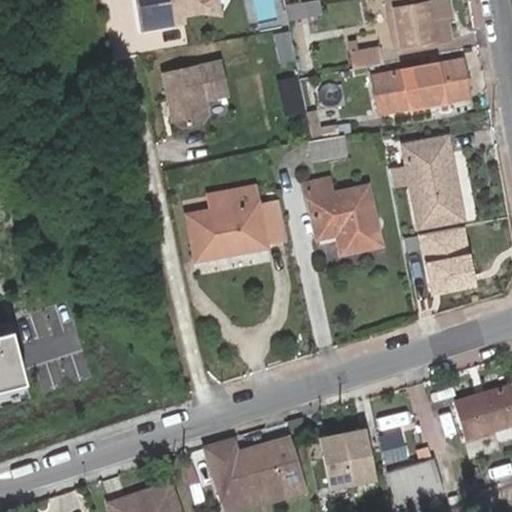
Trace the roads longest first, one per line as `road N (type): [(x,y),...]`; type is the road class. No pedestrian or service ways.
road 1 (residential): [(0,487),(511,331)]
road 2 (unknown): [(205,424),(185,251),(148,49)]
